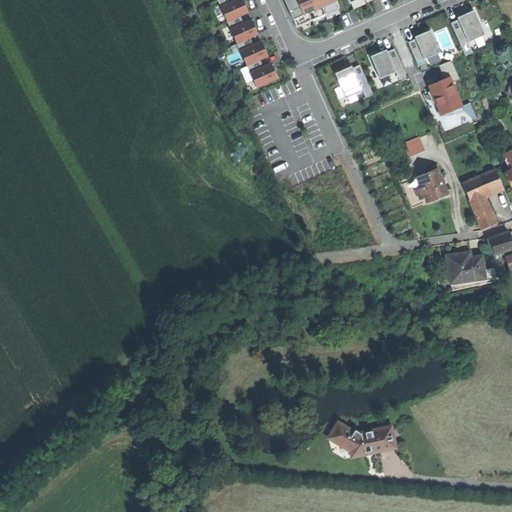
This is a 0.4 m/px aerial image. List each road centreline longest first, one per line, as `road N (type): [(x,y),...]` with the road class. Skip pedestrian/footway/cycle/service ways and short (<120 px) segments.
road 1 (track): [(424,242),(233,275)]
road 2 (residential): [(299,59),(422,4)]
